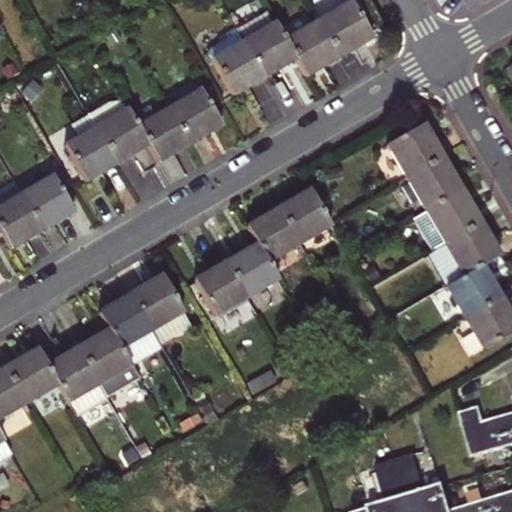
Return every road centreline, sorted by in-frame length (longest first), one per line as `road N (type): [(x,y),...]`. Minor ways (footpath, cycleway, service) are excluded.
road 1 (residential): [(440,55),(0,312)]
road 2 (residential): [(440,55),(511,179)]
